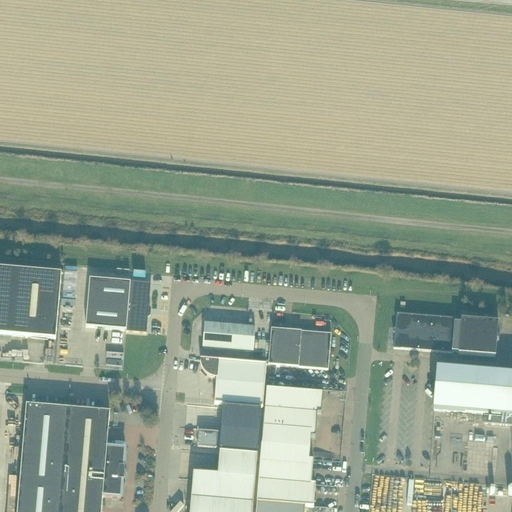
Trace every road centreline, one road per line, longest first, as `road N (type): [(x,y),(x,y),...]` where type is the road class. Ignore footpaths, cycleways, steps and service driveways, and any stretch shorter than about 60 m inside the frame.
road 1 (unclassified): [(350,511),(366,305),(177,287)]
road 2 (unclassified): [(168,392),(0,377)]
road 3 (unclassified): [(159,511),(168,392)]
